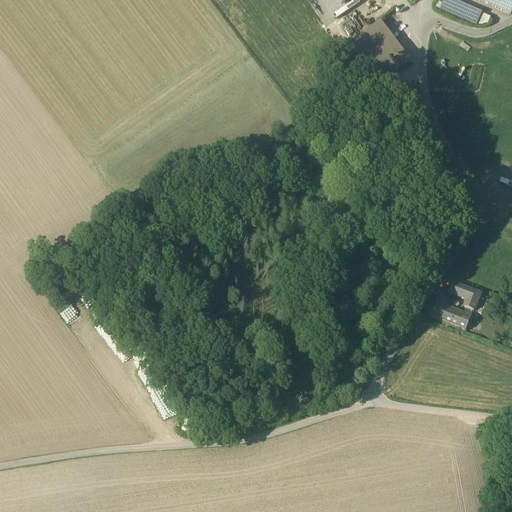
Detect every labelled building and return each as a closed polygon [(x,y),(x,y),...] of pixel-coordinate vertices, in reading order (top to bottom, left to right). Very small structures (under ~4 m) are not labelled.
[(481,15),(447,0),(444,0),(442,6),(438,4),(436,10),(476,28),(476,26),(481,17),(481,15)] [(511,0),(493,0),(490,7),(510,16),(511,11),(511,0)] [(489,20),(481,17),(476,26),(486,27),(489,20)] [(414,61),(384,22),(351,46),(381,86),(414,61)] [(511,59),(494,66),(496,72),(494,73),(496,78),(511,72),(511,59)] [(482,293),(454,282),(450,291),(469,298),(464,310),(474,313),(482,293)] [(450,298),(442,294),(434,313),(469,328),(473,318),(447,307),(450,298)]
